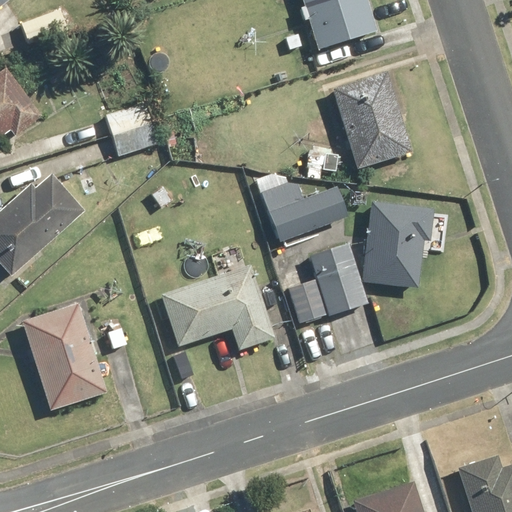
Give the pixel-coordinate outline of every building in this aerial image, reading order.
[(375,30),(364,0),(297,0),(314,50),(375,30)] [(57,12),(21,27),(28,45),(65,30),(57,12)] [(385,72),(329,89),(354,169),(410,152),(385,72)] [(41,120),(0,73),(0,133),(4,130),(15,143),(41,120)] [(103,116),(109,136),(72,148),(79,170),(116,158),(119,169),(152,159),(136,106),(103,116)] [(70,125),(41,136),(47,151),(76,140),(70,125)] [(277,247),(347,221),(336,191),(304,202),(297,183),(286,187),(281,173),(253,183),(277,247)] [(82,211),(47,175),(32,189),(26,183),(0,207),(0,274),(7,283),(82,211)] [(435,211),(373,202),(361,291),(415,298),(422,242),(430,243),(435,211)] [(315,278),(283,290),(298,327),(363,301),(342,247),(308,260),(315,278)] [(251,267),(158,294),(175,348),(229,333),(235,349),(275,339),(251,267)] [(78,299),(17,316),(47,406),(102,389),(78,299)] [(498,458),(454,474),(466,511),(511,511),(511,465),(502,469),(498,458)] [(418,511),(411,487),(347,506),(349,511),(418,511)]
